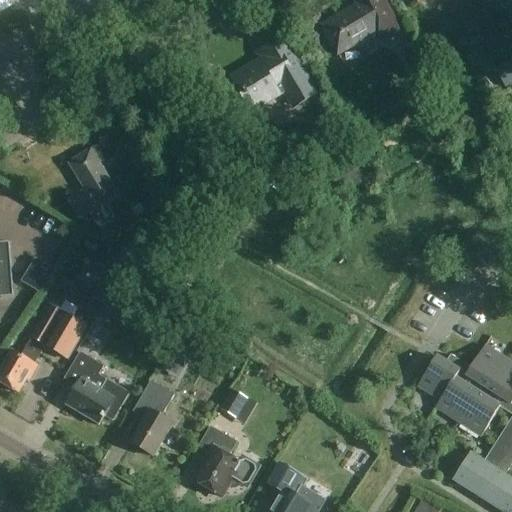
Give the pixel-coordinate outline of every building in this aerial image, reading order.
[(400,31),(381,0),(351,0),(357,10),(349,15),(347,13),(321,28),(338,56),(375,35),(380,43),(400,31)] [(511,32),(511,31),(506,29),(502,32),(501,37),(503,41),(508,42),(511,39),(511,32)] [(293,106),(318,92),(286,38),(261,54),(265,62),(233,82),(239,92),(241,96),(237,98),(247,115),(284,92),(293,106)] [(448,52),(443,38),(427,44),(433,58),(448,52)] [(511,59),(496,68),(506,86),(511,83),(511,59)] [(420,61),(407,69),(416,84),(429,76),(420,61)] [(125,142),(135,164),(148,158),(138,135),(125,142)] [(321,158),(335,182),(362,166),(348,142),(321,158)] [(69,203),(79,220),(118,197),(99,166),(104,163),(96,149),(69,165),(86,193),(69,203)] [(0,298),(13,297),(9,243),(0,243),(0,298)] [(52,272),(35,261),(22,283),(39,293),(52,272)] [(106,286),(101,296),(106,298),(111,288),(106,286)] [(79,324),(71,319),(48,305),(42,316),(47,319),(23,360),(13,354),(0,376),(0,384),(18,395),(26,382),(30,384),(39,369),(34,367),(46,347),(68,361),(87,329),(79,324)] [(103,308),(86,335),(102,344),(108,334),(109,336),(116,325),(107,320),(111,313),(103,308)] [(180,342),(171,356),(186,366),(195,352),(180,342)] [(490,388),(506,362),(483,347),(470,369),(467,373),(490,388)] [(113,422),(129,396),(99,377),(105,367),(80,353),(64,380),(76,388),(65,405),(99,426),(105,417),(113,422)] [(467,373),(470,369),(449,356),(445,363),(459,372),(455,379),(478,393),(500,408),(511,415),(511,420),(485,462),(476,457),(475,458),(471,455),(454,482),(501,511),(511,511),(511,481),(504,477),(511,464),(511,402),(490,388),(467,373)] [(459,372),(445,363),(436,358),(417,388),(440,403),(455,379),(459,372)] [(511,365),(506,362),(490,388),(511,402),(511,365)] [(458,424),(478,393),(455,379),(440,403),(435,409),(458,424)] [(131,444),(153,457),(173,426),(161,419),(175,396),(152,382),(133,413),(145,420),(131,444)] [(233,391),(221,412),(236,420),(247,399),(233,391)] [(478,393),(458,424),(481,438),(500,408),(478,393)] [(222,500),(229,489),(231,488),(233,488),(234,488),(236,487),(238,486),(239,485),(240,484),(247,488),(259,468),(246,461),(242,466),(230,459),(238,446),(212,430),(200,449),(212,456),(196,484),(222,500)] [(271,511),(308,511),(311,507),(298,499),(303,491),(286,481),(291,473),(279,466),(267,486),(282,494),(271,511)] [(440,511),(423,501),(416,511),(440,511)]
